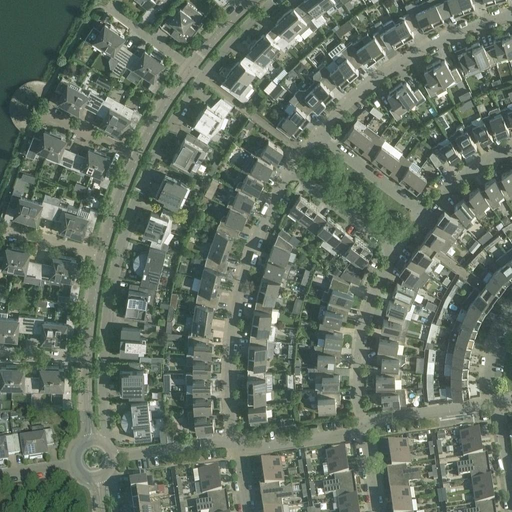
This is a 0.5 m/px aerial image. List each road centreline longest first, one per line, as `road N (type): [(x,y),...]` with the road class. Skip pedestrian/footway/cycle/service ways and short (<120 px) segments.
road 1 (residential): [(203,76),(148,171),(132,216),(105,337),(99,441)]
road 2 (residential): [(230,442),(236,293),(271,200),(292,169)]
road 3 (residential): [(316,134),(386,69),(511,15)]
road 4 (residential): [(363,426),(360,333),(395,249)]
road 5 (residential): [(421,214),(316,134)]
road 6 (residential): [(395,249),(292,169)]
road 7 (residential): [(363,426),(352,436),(240,452)]
road 8 (residential): [(488,404),(363,426)]
